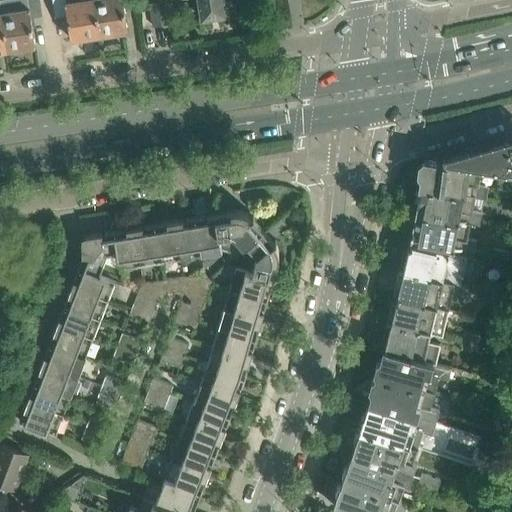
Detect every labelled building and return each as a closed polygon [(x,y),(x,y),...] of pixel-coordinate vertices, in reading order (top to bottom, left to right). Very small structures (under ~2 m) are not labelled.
[(39,0),(0,0),(0,2),(1,11),(7,49),(36,44),(31,18),(42,16),(39,0)] [(65,0),(52,0),(55,15),(68,13),(72,39),(100,34),(94,0),(66,0),(65,0)] [(129,30),(123,0),(94,0),(100,34),(129,30)] [(166,0),(164,0),(149,2),(153,26),(170,23),(166,0)] [(199,0),(202,18),(226,14),(223,0),(199,0)] [(511,135),(462,149),(442,155),(444,162),(467,166),(481,168),(511,172),(511,135)] [(467,166),(444,162),(425,159),(424,161),(421,162),(420,171),(422,175),(420,186),(475,195),(486,198),(489,185),(478,183),(481,168),(467,166)] [(473,209),(475,195),(420,186),(416,212),(470,221),(470,222),(479,223),(482,212),(473,209)] [(247,242),(262,229),(252,217),(254,215),(253,214),(251,215),(249,214),(248,213),(245,212),(244,211),(240,210),(237,210),(234,210),(232,210),(215,213),(221,247),(222,248),(236,252),(247,243),(247,242)] [(467,236),(470,222),(470,221),(416,212),(416,213),(412,214),(410,224),(413,228),(411,238),(474,249),(476,238),(467,236)] [(221,247),(215,213),(194,216),(200,254),(222,251),(222,248),(221,247)] [(200,254),(194,216),(173,220),(179,258),(200,254)] [(179,258),(173,220),(153,223),(160,261),(179,258)] [(160,261),(153,223),(134,226),(140,264),(160,261)] [(140,264),(134,226),(113,229),(117,252),(120,267),(120,268),(140,264)] [(120,267),(117,252),(113,229),(82,235),(82,257),(79,265),(100,273),(104,261),(120,267)] [(275,239),(272,241),(262,229),(247,242),(247,243),(257,254),(252,271),(252,272),(273,278),(278,261),(279,257),(279,253),(278,249),(276,245),(274,242),(276,240),(275,239)] [(406,245),(400,268),(455,282),(460,283),(466,258),(461,257),(408,243),(408,246),(406,245)] [(492,247),(491,254),(508,258),(510,250),(492,247)] [(100,274),(100,273),(79,265),(71,286),(107,300),(115,279),(100,274)] [(267,298),(273,278),(252,272),(252,271),(235,266),(229,287),(267,298)] [(448,309),(455,282),(400,268),(393,293),(396,293),(396,296),(448,309)] [(188,296),(208,277),(204,272),(188,275),(190,286),(184,292),(188,296)] [(190,286),(188,275),(176,277),(178,291),(182,290),(184,292),(190,286)] [(178,291),(176,277),(164,279),(167,293),(178,291)] [(212,281),(208,277),(188,296),(191,299),(196,291),(206,297),(212,281)] [(167,293),(164,279),(152,281),(154,291),(160,294),(167,293)] [(154,291),(152,281),(141,282),(138,291),(158,298),(160,294),(154,291)] [(100,318),(107,300),(71,286),(64,304),(100,318)] [(262,317),(267,298),(229,287),(223,306),(262,317)] [(154,309),(158,298),(138,291),(134,301),(154,309)] [(202,308),(206,297),(196,291),(191,299),(190,303),(189,304),(202,308)] [(442,335),(448,309),(396,296),(395,298),(393,298),(387,321),(430,332),(442,335)] [(149,321),(154,309),(134,301),(130,313),(149,321)] [(199,316),(202,308),(189,304),(190,303),(182,301),(179,308),(199,316)] [(93,337),(100,318),(64,304),(56,323),(93,337)] [(256,337),(262,317),(223,306),(218,326),(256,337)] [(199,316),(179,308),(176,316),(196,324),(199,316)] [(429,340),(430,332),(387,321),(380,345),(384,346),(384,348),(436,362),(440,343),(429,340)] [(85,357),(93,337),(56,323),(49,343),(85,357)] [(250,356),(256,337),(218,326),(212,346),(250,356)] [(466,330),(464,340),(478,343),(481,334),(466,330)] [(138,351),(142,340),(122,332),(118,343),(138,351)] [(188,343),(169,335),(164,347),(184,354),(188,343)] [(476,351),(478,343),(464,340),(462,348),(476,351)] [(78,377),(85,357),(49,343),(41,363),(78,377)] [(133,362),(138,351),(118,343),(113,355),(133,362)] [(250,356),(212,346),(207,364),(245,376),(250,356)] [(180,366),(184,354),(164,347),(160,358),(180,366)] [(452,366),(436,362),(384,348),(381,358),(376,361),(373,371),(375,374),(435,392),(440,376),(448,378),(452,366)] [(70,395),(78,377),(41,363),(34,381),(70,395)] [(244,380),(245,376),(207,364),(201,381),(238,395),(244,380)] [(121,393),(125,382),(106,374),(101,386),(121,393)] [(430,406),(435,392),(375,374),(375,376),(370,378),(367,388),(369,392),(367,400),(436,422),(439,409),(430,406)] [(173,384),(153,377),(149,388),(168,396),(173,384)] [(63,414),(70,395),(34,381),(27,400),(63,414)] [(230,414),(238,395),(201,381),(193,400),(230,414)] [(117,404),(121,393),(101,386),(97,397),(117,404)] [(164,407),(168,396),(149,388),(144,399),(164,407)] [(56,434),(63,414),(27,400),(19,420),(56,434)] [(230,414),(193,400),(186,419),(223,433),(230,414)] [(432,433),(436,422),(367,400),(365,407),(360,410),(358,417),(360,420),(358,427),(417,447),(423,430),(432,433)] [(105,435),(109,423),(90,416),(85,427),(105,435)] [(157,426),(137,418),(133,429),(146,435),(152,437),(157,426)] [(216,452),(223,433),(186,419),(179,438),(216,452)] [(443,425),(441,432),(457,436),(456,437),(472,442),(474,434),(443,425)] [(101,446),(105,435),(85,427),(81,439),(101,446)] [(413,460),(417,447),(358,427),(357,430),(353,432),(351,439),(353,443),(350,452),(413,475),(417,462),(413,460)] [(133,429),(128,441),(142,446),(146,435),(133,429)] [(208,471),(216,452),(179,438),(172,457),(208,471)] [(128,441),(124,452),(138,457),(142,446),(128,441)] [(0,482),(13,488),(27,454),(0,442),(0,482)] [(140,471),(144,459),(138,457),(124,452),(120,463),(140,471)] [(409,486),(413,475),(350,452),(346,464),(341,466),(340,472),(342,476),(341,478),(398,500),(404,485),(409,486)] [(201,490),(208,471),(172,457),(164,476),(201,490)] [(85,473),(56,493),(76,501),(81,489),(71,485),(76,481),(83,483),(87,473),(85,472),(85,473)] [(422,473),(420,478),(438,484),(441,478),(427,473),(427,474),(422,473)] [(198,499),(198,498),(201,490),(164,476),(161,484),(161,485),(160,488),(156,497),(192,511),(196,502),(198,499)] [(336,494),(333,506),(350,511),(393,511),(398,500),(341,478),(340,481),(336,484),(334,491),(336,494)] [(438,484),(420,478),(419,481),(423,483),(423,484),(437,488),(438,484)] [(192,511),(156,497),(156,498),(144,494),(138,508),(130,505),(127,511),(192,511)] [(27,511),(16,500),(2,511),(27,511)]
